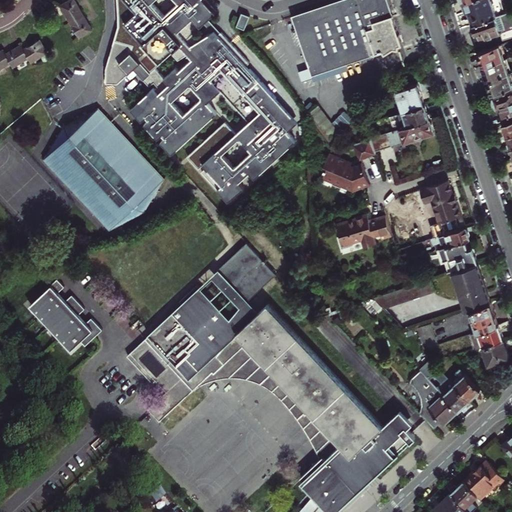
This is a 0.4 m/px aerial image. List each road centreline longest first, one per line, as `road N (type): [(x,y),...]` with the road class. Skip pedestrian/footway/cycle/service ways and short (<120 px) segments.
road 1 (residential): [(425,0),(511,252)]
road 2 (unknown): [(329,331),(451,453)]
road 3 (residential): [(389,511),(511,397)]
